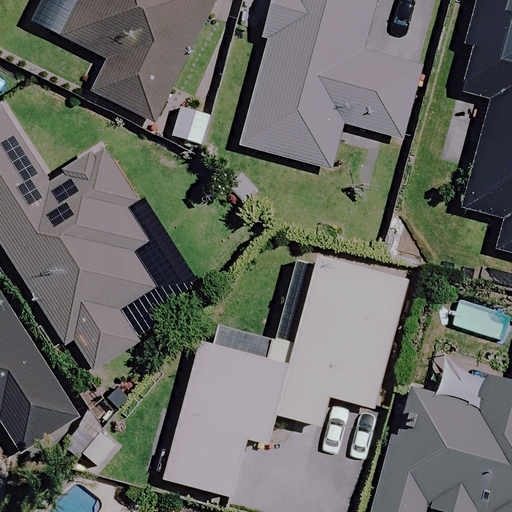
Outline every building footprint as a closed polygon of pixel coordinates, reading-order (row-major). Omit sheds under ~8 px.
[(218,0),(81,0),(64,36),(111,60),(94,95),(155,126),(218,0)] [(382,0),(283,0),(244,146),(337,171),(349,125),(407,141),(427,69),(368,53),(382,0)] [(511,6),(487,0),(484,0),(461,92),(496,101),(467,211),(507,222),(499,254),(511,257),(511,6)] [(54,187),(7,112),(0,115),(0,237),(90,379),(145,345),(124,311),(162,288),(139,251),(150,244),(125,205),(137,197),(109,153),(54,187)] [(415,280),(324,255),(299,346),(275,340),(270,360),(205,343),(186,415),(162,409),(144,475),(227,497),(242,443),(264,449),(272,417),(318,430),(327,397),(380,411),(415,280)] [(81,414),(0,290),(0,422),(20,453),(81,414)] [(485,408),(413,389),(379,511),(427,511),(429,508),(445,511),(511,511),(511,380),(494,376),(485,408)]
